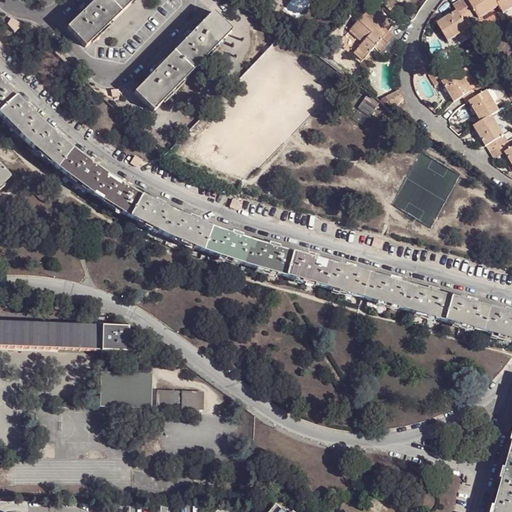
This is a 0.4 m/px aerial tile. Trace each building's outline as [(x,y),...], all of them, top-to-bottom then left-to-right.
[(121,13),(107,0),(96,0),(66,28),(85,47),(121,13)] [(107,0),(121,13),(134,0),(107,0)] [(464,23),(477,15),(468,1),(467,0),(462,0),(453,6),(457,12),(464,23)] [(469,0),(468,1),(477,15),(479,17),(498,5),(495,0),(469,0)] [(511,0),(495,0),(498,5),(503,12),(511,6),(511,0)] [(349,32),(363,44),(377,29),(381,25),(367,12),(349,32)] [(469,30),(468,29),(464,23),(457,12),(435,24),(446,41),(454,36),(460,46),(470,39),(471,35),(468,30),(469,30)] [(174,53),(192,72),(232,31),(213,13),(174,53)] [(353,54),(363,62),(376,47),(385,37),(377,29),(363,44),(353,54)] [(382,52),(395,38),(389,32),(385,37),(376,47),(382,52)] [(395,38),(382,52),(387,57),(400,43),(395,38)] [(192,72),(174,53),(134,94),(153,112),(192,72)] [(319,58),(341,74),(344,70),(322,53),(319,58)] [(433,69),(436,75),(446,70),(444,67),(442,68),(439,62),(431,66),(433,69)] [(436,75),(433,69),(427,72),(436,87),(442,84),(436,75)] [(466,69),(461,72),(473,92),(478,89),(466,69)] [(461,72),(457,75),(468,95),(473,92),(461,72)] [(457,75),(442,84),(454,104),(465,97),(468,95),(457,75)] [(0,115),(15,99),(5,89),(8,86),(0,78),(0,77),(0,115)] [(469,103),(483,95),(485,94),(481,88),(478,89),(473,92),(468,95),(465,97),(469,103)] [(493,88),(488,92),(497,107),(502,103),(493,88)] [(380,103),(384,106),(392,113),(405,100),(401,91),(382,100),(380,103)] [(485,94),(483,95),(495,115),(500,112),(497,107),(488,92),(485,94)] [(492,117),(495,115),(483,95),(469,103),(466,105),(479,125),(492,117)] [(384,106),(380,103),(372,97),(361,111),(373,120),(384,106)] [(0,115),(0,116),(27,144),(42,126),(33,117),(35,115),(27,106),(25,108),(15,99),(0,115)] [(486,149),(504,137),(492,117),(479,125),(473,129),(486,149)] [(27,144),(58,170),(73,153),(61,143),(63,140),(54,133),(52,135),(42,126),(27,144)] [(509,146),(504,137),(486,149),(492,160),(504,153),(511,148),(509,146)] [(60,171),(63,173),(78,156),(75,154),(73,153),(58,170),(60,171)] [(63,173),(95,197),(109,179),(98,171),(99,168),(90,161),(88,164),(78,156),(63,173)] [(0,186),(8,179),(0,170),(0,186)] [(125,216),(129,218),(141,198),(130,191),(131,189),(122,183),(120,186),(109,179),(95,197),(125,216)] [(162,236),(165,237),(175,216),(163,210),(165,207),(155,202),(153,205),(141,198),(129,218),(162,236)] [(165,237),(202,253),(212,231),(199,225),(201,223),(189,219),(188,221),(175,216),(165,237)] [(206,254),(208,255),(216,233),(214,232),(212,231),(202,253),(206,254)] [(208,255),(246,267),(254,245),(241,241),(242,238),(232,234),(231,238),(216,233),(208,255)] [(256,270),(283,278),(291,256),(278,252),(280,249),(269,247),(268,249),(254,245),(246,267),(256,270)] [(317,287),(322,288),(329,267),(316,262),(317,260),(306,256),(305,260),(291,256),(283,278),(317,287)] [(322,288),(362,299),(367,277),(354,273),(355,270),(344,267),(343,271),(329,267),(322,288)] [(364,300),(366,301),(373,279),(370,278),(367,277),(362,299),(364,300)] [(366,301),(405,312),(412,290),(399,286),(400,283),(389,280),(388,282),(373,279),(366,301)] [(405,312),(443,322),(449,300),(436,297),(437,293),(427,290),(426,294),(412,290),(405,312)] [(443,322),(481,333),(487,312),(475,307),(476,304),(464,301),(463,305),(449,300),(443,322)] [(481,333),(511,342),(511,318),(511,317),(511,314),(502,311),(501,315),(487,312),(481,333)] [(0,322),(0,348),(100,351),(107,352),(129,352),(129,350),(127,350),(127,330),(130,330),(130,327),(110,327),(109,325),(94,325),(94,327),(0,322)] [(100,407),(149,408),(151,376),(149,376),(129,376),(108,375),(100,375),(100,407)] [(177,409),(177,393),(156,392),(156,409),(177,409)] [(201,410),(202,394),(180,393),(180,409),(201,410)] [(504,482),(500,495),(511,498),(511,457),(510,457),(506,470),(503,469),(500,479),(504,482)] [(511,511),(511,498),(500,495),(496,508),(493,507),(491,511),(511,511)] [(296,511),(282,500),(272,511),(296,511)]
